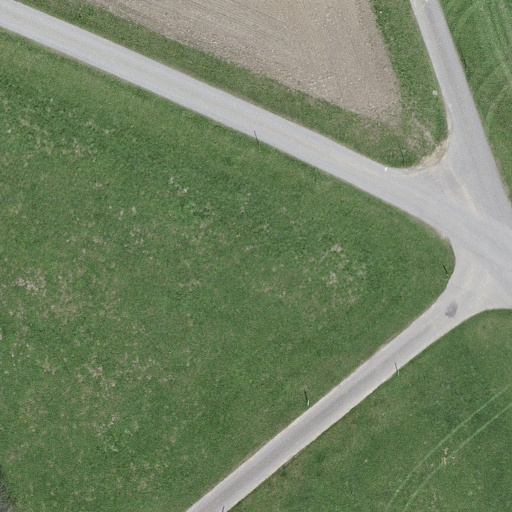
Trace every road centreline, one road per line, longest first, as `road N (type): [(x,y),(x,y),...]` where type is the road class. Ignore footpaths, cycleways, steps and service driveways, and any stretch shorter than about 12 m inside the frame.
road 1 (unclassified): [(0,18),(366,171),(477,228)]
road 2 (unclassified): [(426,0),(469,137),(477,228)]
